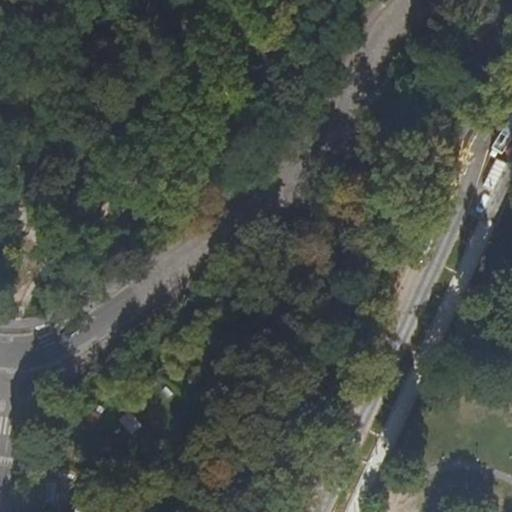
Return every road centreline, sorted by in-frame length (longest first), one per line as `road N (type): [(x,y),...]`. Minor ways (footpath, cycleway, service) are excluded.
road 1 (tertiary): [(416,0),(381,40),(341,130),(310,172),(79,336),(12,357)]
road 2 (residential): [(511,112),(334,511)]
road 3 (residential): [(3,511),(12,357)]
